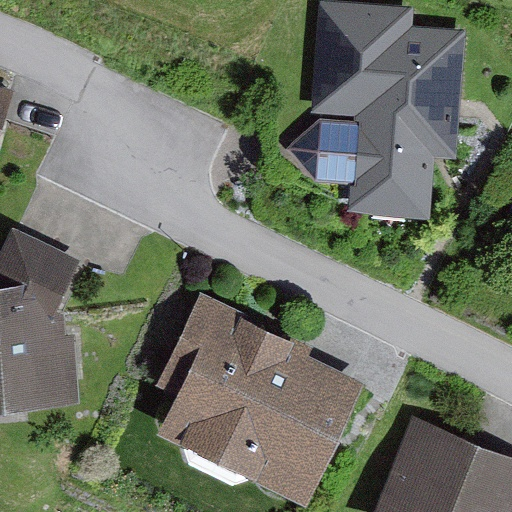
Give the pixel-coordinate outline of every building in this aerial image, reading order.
[(320,117),(286,145),(315,180),(350,183),(349,208),(431,214),(435,153),(457,154),(467,27),(414,23),(415,4),(358,0),(319,0),(311,111),(356,114),(355,120),(320,117)] [(0,136),(15,88),(0,83),(0,136)] [(0,405),(81,397),(77,331),(67,331),(66,309),(55,309),(80,258),(13,225),(0,252),(0,405)] [(176,392),(158,428),(185,440),(188,460),(235,482),(254,474),(308,500),(366,379),(309,352),(314,342),(201,288),(156,382),(176,392)] [(511,511),(511,453),(413,413),(373,511),(511,511)]
